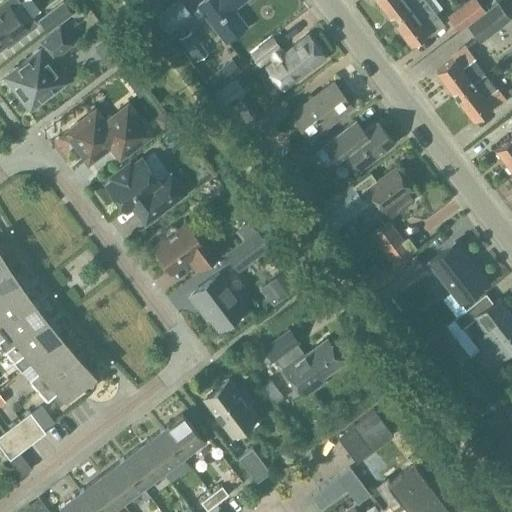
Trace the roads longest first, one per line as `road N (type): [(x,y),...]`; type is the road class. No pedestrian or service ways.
road 1 (residential): [(0,510),(175,373),(184,356),(178,337),(31,150),(0,173)]
road 2 (residential): [(511,248),(324,0)]
